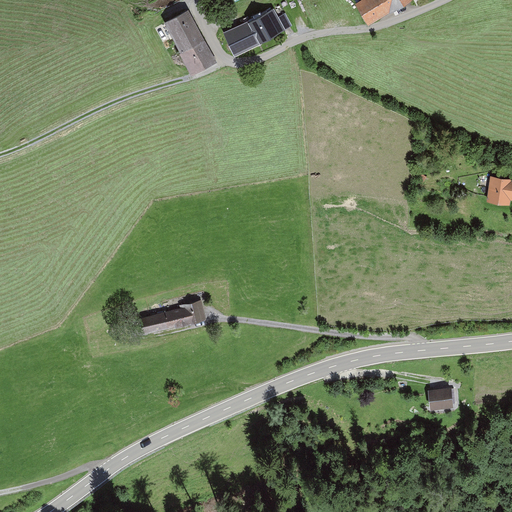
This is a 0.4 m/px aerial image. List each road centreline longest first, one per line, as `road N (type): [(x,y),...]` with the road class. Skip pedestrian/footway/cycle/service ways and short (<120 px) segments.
road 1 (tertiary): [(54,511),(141,450),(300,377),(362,358),(511,341)]
road 2 (residential): [(442,0),(235,60),(217,49),(196,0)]
road 3 (track): [(230,60),(0,156)]
